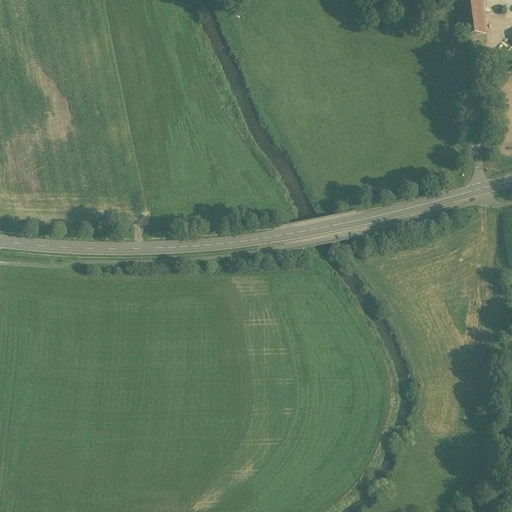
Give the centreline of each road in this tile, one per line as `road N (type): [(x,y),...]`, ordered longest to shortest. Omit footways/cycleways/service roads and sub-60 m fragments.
road 1 (tertiary): [(0,241),(123,249),(248,242),(479,190)]
road 2 (unclassified): [(450,0),(473,102),(479,190)]
